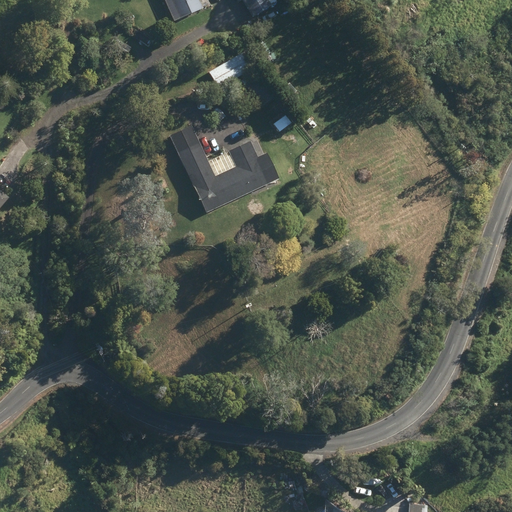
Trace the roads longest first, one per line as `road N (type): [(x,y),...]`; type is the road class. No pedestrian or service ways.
road 1 (unclassified): [(511,180),(436,382),(405,417),(376,434),(315,441),(198,428),(158,419),(79,377),(33,386),(0,413)]
road 2 (track): [(42,383),(53,118),(214,20),(220,0)]
road 3 (track): [(69,377),(88,178),(107,136),(170,107),(208,107),(237,120)]
road 4 (track): [(2,178),(53,118),(69,0)]
